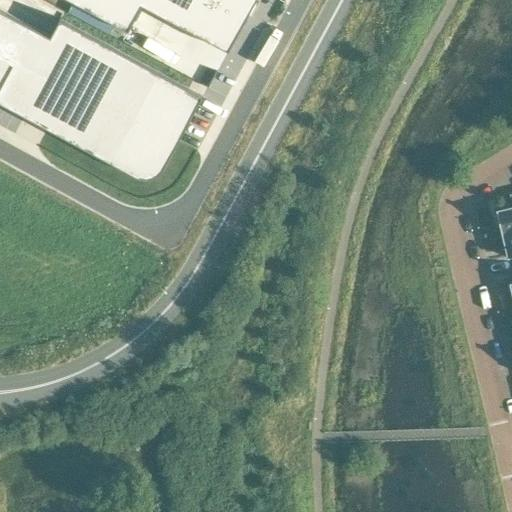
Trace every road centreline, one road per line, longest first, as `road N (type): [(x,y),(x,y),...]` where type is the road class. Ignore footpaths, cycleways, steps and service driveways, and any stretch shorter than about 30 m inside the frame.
road 1 (tertiary): [(340,0),(185,282),(120,347),(54,380)]
road 2 (unclassified): [(302,0),(183,212),(146,224),(123,217),(0,149)]
road 3 (residential): [(507,458),(450,188),(511,150)]
